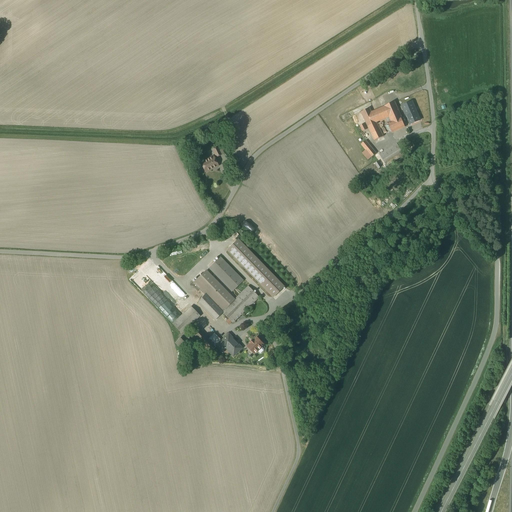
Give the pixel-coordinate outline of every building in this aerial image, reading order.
[(395,102),(385,106),(372,112),(377,122),(386,118),(392,133),(392,132),(405,127),(401,118),(402,117),(395,102)] [(412,102),(402,106),(410,125),(420,120),(418,115),(417,116),(414,107),(412,102)] [(372,112),(370,108),(361,112),(375,140),(383,136),(372,112)] [(376,153),(366,141),(361,144),(366,150),(363,153),(368,160),(376,153)] [(397,144),(380,155),(387,166),(404,155),(397,144)] [(217,148),(213,150),(216,157),(221,155),(224,153),(221,149),(219,151),(217,148)] [(213,157),(201,163),(205,172),(218,166),(213,157)] [(285,287),(238,239),(226,251),(273,298),(285,287)] [(221,257),(208,269),(231,292),(243,280),(221,257)] [(194,283),(206,295),(222,312),(235,299),(206,270),(198,279),(194,283)] [(222,312),(206,295),(198,303),(215,320),(223,313),(233,323),(259,297),(248,286),(235,299),(222,312)] [(197,313),(190,306),(171,324),(182,334),(189,327),(186,324),(197,313)] [(201,316),(198,312),(197,313),(186,324),(189,327),(201,316)] [(211,341),(197,328),(190,335),(196,341),(198,339),(203,344),(200,347),(206,353),(209,350),(214,345),(211,341)] [(242,348),(235,341),(229,335),(229,334),(216,346),(222,352),(227,348),(230,351),(229,352),(233,356),(242,348)] [(250,343),(247,346),(255,354),(265,345),(257,336),(254,340),(253,339),(249,343),(250,343)] [(182,350),(187,345),(180,338),(175,343),(182,350)]
